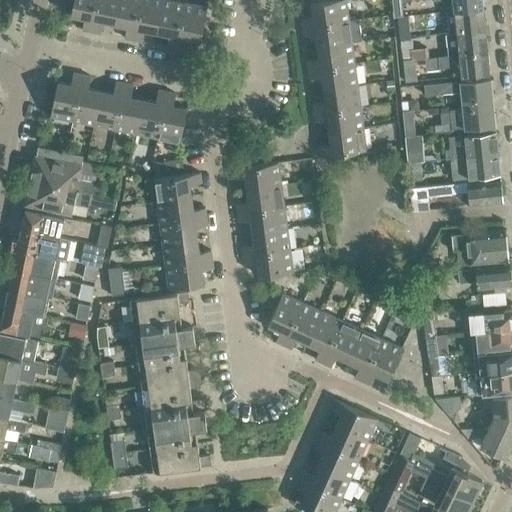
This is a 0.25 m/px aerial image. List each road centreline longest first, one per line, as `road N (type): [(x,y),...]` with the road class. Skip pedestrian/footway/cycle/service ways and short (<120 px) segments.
road 1 (residential): [(295,365),(236,341),(215,164),(222,85)]
road 2 (residential): [(222,85),(28,47)]
